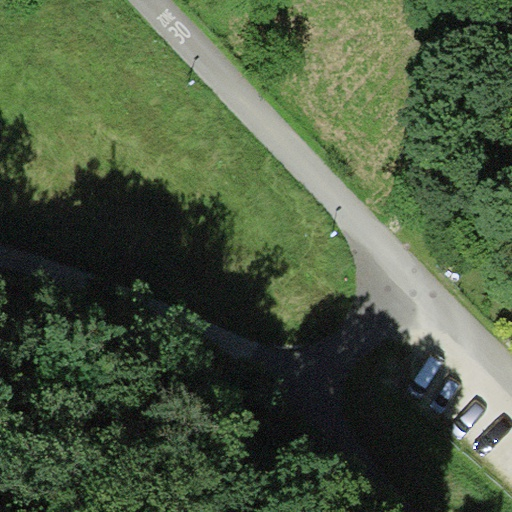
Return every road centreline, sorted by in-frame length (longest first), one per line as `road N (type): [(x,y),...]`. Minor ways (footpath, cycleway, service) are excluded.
road 1 (track): [(511,390),(400,286),(334,363),(336,426),(399,511)]
road 2 (residential): [(400,286),(166,0)]
road 3 (track): [(0,257),(121,292),(281,370),(334,363)]
